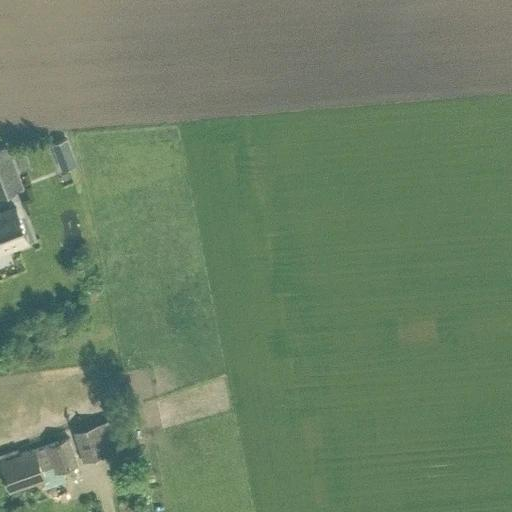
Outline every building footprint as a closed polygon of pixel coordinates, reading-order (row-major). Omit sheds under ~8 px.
[(65,138),(50,144),(55,157),(70,151),(65,138)] [(0,146),(0,195),(22,187),(6,144),(0,146)] [(0,211),(0,250),(28,240),(29,240),(16,206),(0,211)] [(118,325),(100,327),(100,336),(118,335),(118,325)] [(72,430),(83,459),(109,451),(107,445),(132,437),(125,413),(99,422),(98,421),(72,430)] [(34,447),(0,458),(0,462),(10,489),(45,476),(42,467),(52,463),(76,455),(69,435),(44,444),(35,447),(34,447)]
